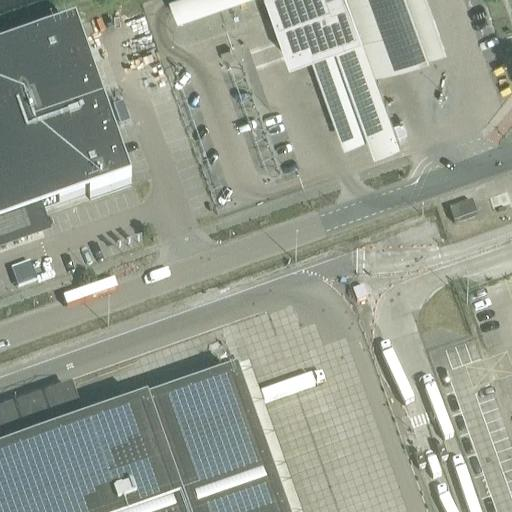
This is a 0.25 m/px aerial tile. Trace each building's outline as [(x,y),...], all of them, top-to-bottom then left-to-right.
[(173,0),(175,6),(180,18),(231,0),(268,0),(289,59),(312,51),(361,34),(348,0),(173,0)] [(448,48),(431,0),(348,0),(361,34),(312,51),(345,146),(371,136),(369,129),(393,121),(376,73),(448,48)] [(76,28),(0,54),(0,243),(26,234),(23,225),(38,220),(90,201),(132,187),(132,186),(105,110),(98,91),(98,89),(76,28)] [(393,121),(369,129),(371,136),(376,149),(400,141),(393,121)] [(472,204),(449,212),(454,225),(477,217),(472,204)] [(353,293),(357,306),(369,302),(364,289),(353,293)] [(285,511),(238,378),(85,432),(71,393),(43,403),(57,442),(0,462),(0,511),(285,511)] [(436,450),(441,465),(448,462),(443,447),(436,450)] [(414,457),(419,472),(426,470),(420,455),(414,457)]
